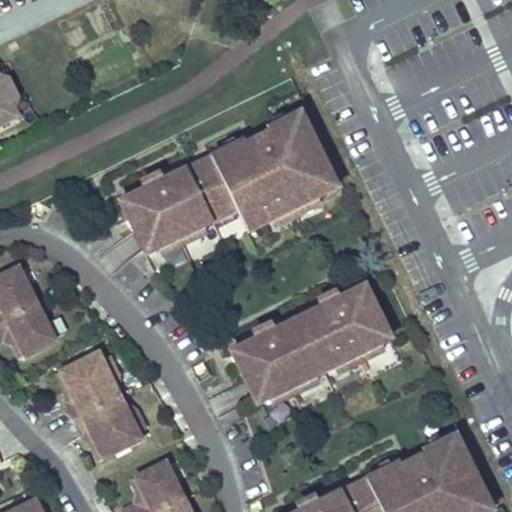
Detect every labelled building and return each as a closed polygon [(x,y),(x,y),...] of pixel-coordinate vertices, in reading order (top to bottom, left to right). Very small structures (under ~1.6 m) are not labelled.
[(0,128),(19,118),(13,105),(19,101),(8,79),(1,83),(0,80),(0,128)] [(120,206),(147,258),(158,252),(203,230),(237,213),(248,235),(272,223),(316,201),(337,190),(300,115),(273,129),(269,141),(282,167),(262,177),(249,151),(237,147),(162,184),(170,199),(152,208),(145,193),(120,206)] [(273,129),(237,147),(249,151),(262,177),(282,167),(269,141),(273,129)] [(145,193),(152,208),(170,199),(162,184),(159,178),(147,184),(150,191),(145,193)] [(272,223),(275,230),(319,208),(316,201),(272,223)] [(206,237),(203,230),(158,252),(161,260),(206,237)] [(16,342),(13,347),(20,361),(55,343),(18,269),(0,278),(0,343),(14,337),(16,342)] [(258,408),(269,402),(313,380),(335,369),(379,347),(391,341),(364,288),(339,301),(347,316),(329,324),(322,310),(273,334),(281,349),(263,357),(256,342),(231,355),(258,408)] [(322,310),(329,324),(347,316),(339,301),(336,294),(324,300),(327,307),(322,310)] [(256,342),(263,357),(281,349),(273,334),(270,327),(258,333),(261,340),(256,342)] [(383,354),(379,347),(335,369),(338,376),(383,354)] [(96,444),(92,446),(100,463),(143,442),(138,433),(129,415),(133,414),(132,413),(116,380),(116,379),(112,381),(103,363),(99,354),(57,376),(65,392),(69,390),(71,396),(68,398),(70,403),(64,406),(81,438),(86,436),(89,441),(93,439),(96,444)] [(111,360),(103,363),(112,381),(116,379),(116,380),(120,378),(111,360)] [(317,387),(313,380),(269,402),(273,409),(317,387)] [(132,413),(133,414),(129,415),(138,433),(146,429),(136,410),(132,413)] [(492,511),(455,438),(428,451),(424,463),(437,490),(417,500),(404,473),(392,469),(317,507),(320,511),(492,511)] [(428,451),(392,469),(404,473),(417,500),(437,490),(424,463),(428,451)] [(189,511),(166,464),(130,482),(137,495),(143,496),(146,500),(122,511),(189,511)] [(320,511),(317,507),(314,500),(302,506),(304,511),(320,511)] [(44,511),(38,501),(14,511),(44,511)]
